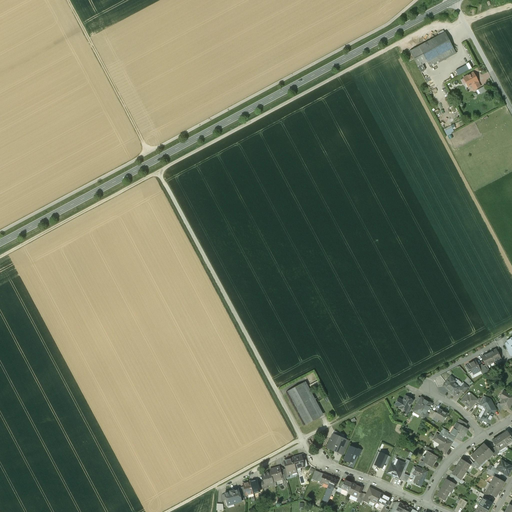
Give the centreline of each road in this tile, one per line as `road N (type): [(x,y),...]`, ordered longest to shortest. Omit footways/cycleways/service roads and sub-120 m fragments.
road 1 (track): [(0,256),(398,44),(464,22)]
road 2 (secondary): [(0,243),(457,0)]
road 3 (track): [(416,0),(392,21),(0,232)]
road 4 (track): [(301,438),(157,171)]
road 5 (track): [(511,327),(327,425)]
road 6 (track): [(66,0),(147,153)]
road 7 (track): [(165,511),(301,438)]
road 8 (residential): [(424,502),(319,461),(304,443)]
